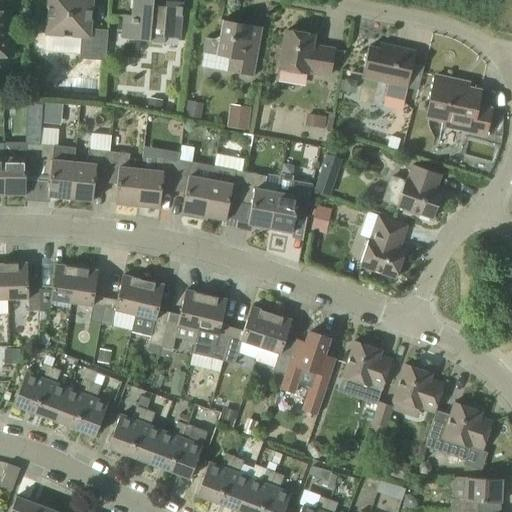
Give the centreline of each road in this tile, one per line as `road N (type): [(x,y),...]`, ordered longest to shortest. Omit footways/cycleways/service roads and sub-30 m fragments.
road 1 (residential): [(411,321),(216,255),(76,227),(0,228)]
road 2 (residential): [(411,321),(441,254),(504,173),(511,142)]
road 3 (residential): [(504,62),(452,24),(323,0)]
road 4 (residential): [(148,511),(46,457),(0,443)]
road 5 (residential): [(511,397),(499,375),(464,348),(411,321)]
